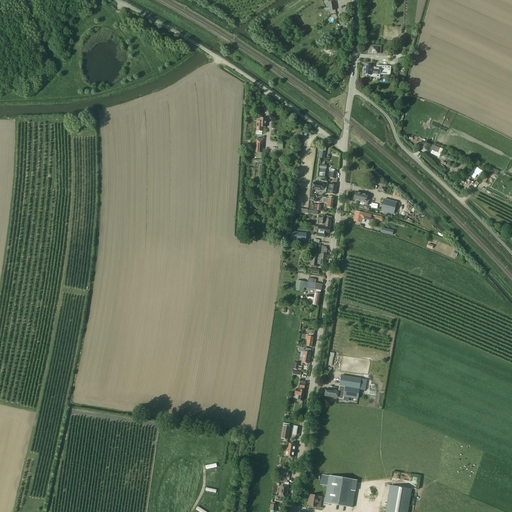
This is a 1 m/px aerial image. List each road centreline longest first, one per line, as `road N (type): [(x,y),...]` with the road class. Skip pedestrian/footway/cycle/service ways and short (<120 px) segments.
road 1 (tertiary): [(290,511),(344,148)]
road 2 (unclassified): [(344,148),(228,64),(115,0)]
road 3 (unclassified): [(511,254),(403,147),(384,114),(351,89)]
